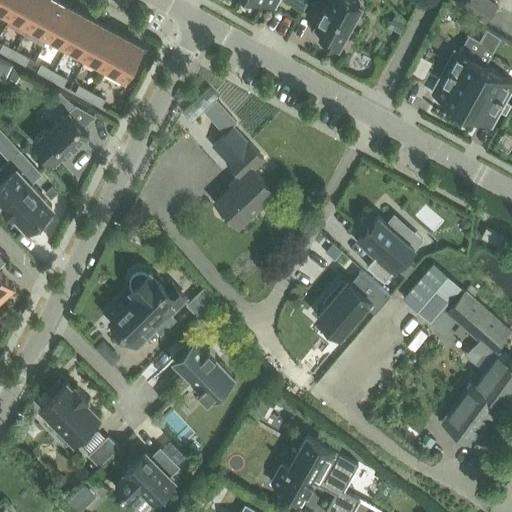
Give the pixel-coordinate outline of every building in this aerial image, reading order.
[(0,0),(0,10),(10,16),(18,0),(0,0)] [(29,27),(43,0),(18,0),(10,16),(29,27)] [(48,37),(67,3),(62,0),(43,0),(29,27),(48,37)] [(351,19),(354,21),(361,8),(358,6),(359,3),(354,0),(330,0),(327,6),(325,5),(319,14),(322,16),(320,19),(317,18),(319,20),(319,21),(317,20),(316,20),(318,22),(316,26),(324,30),(320,36),(336,45),(351,19)] [(491,0),(465,0),(462,6),(485,21),(497,4),(491,0)] [(67,47),(86,13),(67,3),(48,37),(67,47)] [(86,58),(105,23),(86,13),(67,47),(86,58)] [(105,68),(124,34),(105,23),(86,58),(105,68)] [(448,82),(440,97),(447,101),(445,104),(459,112),(485,65),(500,37),(487,28),(481,40),(469,34),(460,51),(458,50),(457,53),(455,52),(441,78),(448,82)] [(125,79),(144,45),(124,34),(105,68),(125,79)] [(3,42),(0,47),(0,50),(12,57),(16,49),(3,42)] [(25,64),(29,56),(16,49),(12,57),(25,64)] [(433,61),(421,55),(412,72),(424,78),(433,61)] [(0,58),(0,85),(0,86),(11,64),(0,58)] [(41,63),(37,71),(50,78),(54,70),(41,63)] [(511,79),(485,65),(459,112),(474,120),(475,117),(482,120),(492,126),(500,110),(506,113),(511,103),(504,99),(511,84),(511,83),(510,82),(511,79)] [(9,77),(17,82),(23,72),(15,67),(9,77)] [(63,85),(67,77),(54,70),(50,78),(63,85)] [(79,84),(75,91),(88,99),(93,91),(79,84)] [(209,85),(182,110),(192,121),(219,96),(209,85)] [(101,106),(105,98),(93,91),(88,99),(101,106)] [(48,126),(33,140),(54,163),(65,152),(66,153),(89,131),(84,126),(95,115),(76,104),(69,110),(50,128),(48,126)] [(0,125),(0,152),(3,155),(16,142),(0,125)] [(233,125),(213,144),(228,160),(227,160),(241,176),(216,201),(238,224),(274,190),(252,167),(263,157),(248,140),(247,140),(233,125)] [(0,199),(4,204),(3,205),(13,216),(14,215),(27,228),(33,223),(36,226),(49,214),(46,211),(52,205),(31,182),(41,173),(20,150),(9,161),(0,169),(0,199)] [(379,214),(356,240),(375,256),(367,265),(384,280),(415,246),(400,233),(408,225),(394,213),(387,221),(379,214)] [(481,236),(502,247),(507,238),(486,227),(481,236)] [(333,243),(325,251),(335,259),(342,251),(333,243)] [(0,248),(0,295),(13,284),(0,270),(0,265),(8,258),(0,248)] [(406,276),(414,266),(408,260),(399,271),(406,276)] [(434,261),(403,297),(430,320),(442,307),(447,310),(465,288),(434,261)] [(327,303),(317,315),(339,334),(365,304),(374,311),(390,293),(361,268),(351,281),(348,278),(346,280),(338,290),(334,287),(323,300),(327,303)] [(172,283),(167,288),(150,271),(148,273),(145,270),(141,269),(137,270),(133,272),(131,276),(130,280),(131,284),(133,288),(131,289),(136,294),(112,318),(131,337),(134,334),(139,339),(155,324),(158,327),(170,315),(166,312),(184,295),(172,283)] [(465,288),(447,310),(493,350),(511,328),(465,288)] [(172,358),(210,399),(235,376),(214,354),(216,353),(209,346),(208,347),(197,335),(172,358)] [(112,363),(119,356),(103,340),(96,346),(112,363)] [(441,419),(472,442),(504,398),(507,400),(511,392),(511,357),(500,348),(490,362),(483,357),(478,363),(485,368),(474,383),(470,380),(441,419)] [(59,379),(49,389),(53,394),(51,396),(43,404),(40,406),(60,427),(55,432),(66,444),(71,439),(74,441),(101,414),(100,413),(99,414),(85,400),(87,398),(88,397),(75,384),(74,385),(75,385),(73,387),(67,382),(68,381),(67,380),(63,384),(59,379)] [(46,390),(37,399),(43,404),(51,396),(46,390)] [(416,416),(409,425),(418,431),(425,422),(416,416)] [(426,432),(421,440),(431,447),(436,439),(426,432)] [(282,464),(272,482),(300,498),(306,488),(308,489),(313,480),(335,492),(324,511),(352,511),(360,497),(344,488),(358,462),(307,433),(289,466),(287,465),(286,466),(282,464)] [(99,466),(119,446),(108,435),(88,454),(99,466)] [(124,469),(128,472),(115,485),(135,505),(147,493),(154,499),(175,479),(170,475),(180,465),(160,445),(150,455),(147,451),(138,461),(135,458),(124,469)] [(78,494),(71,500),(80,510),(87,504),(78,494)] [(261,511),(245,503),(239,511),(261,511)]
